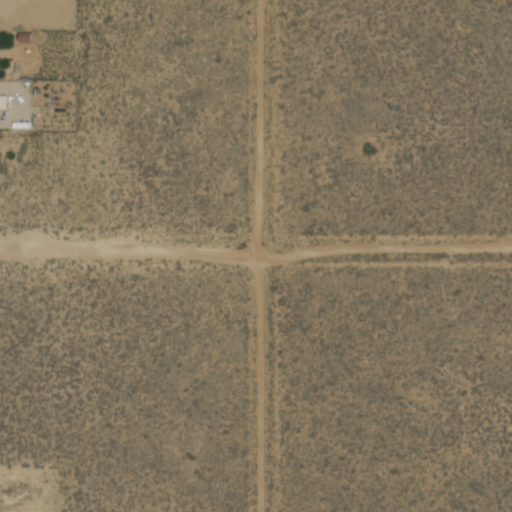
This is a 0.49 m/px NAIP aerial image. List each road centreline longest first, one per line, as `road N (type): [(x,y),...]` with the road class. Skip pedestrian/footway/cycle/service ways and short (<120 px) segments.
road 1 (residential): [(0,248),(511,248)]
road 2 (residential): [(260,247),(259,511)]
road 3 (residential): [(260,0),(260,247)]
